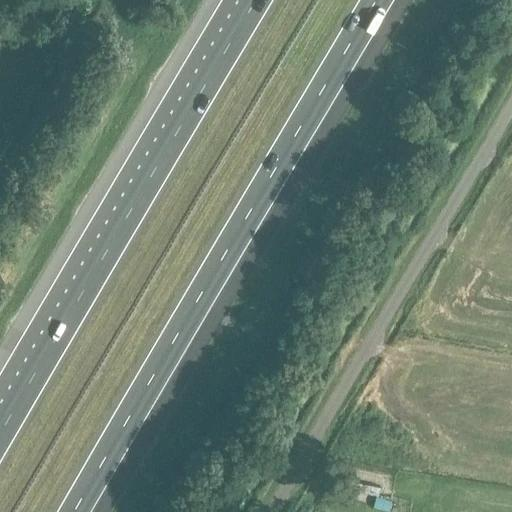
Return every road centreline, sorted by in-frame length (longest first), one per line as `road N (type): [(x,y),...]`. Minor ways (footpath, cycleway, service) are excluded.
road 1 (motorway): [(81,511),(391,0)]
road 2 (motorway): [(257,0),(0,436)]
road 3 (unclassified): [(274,511),(511,113)]
